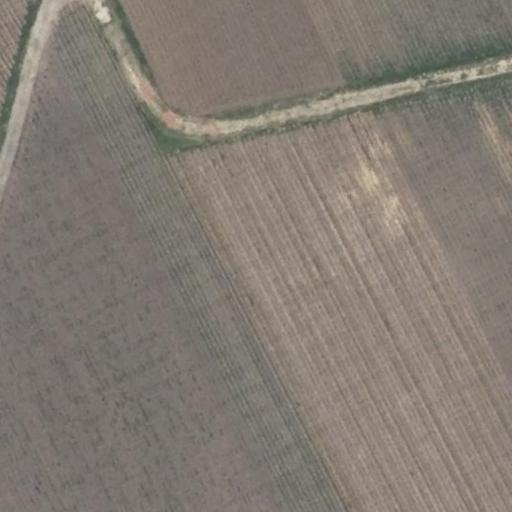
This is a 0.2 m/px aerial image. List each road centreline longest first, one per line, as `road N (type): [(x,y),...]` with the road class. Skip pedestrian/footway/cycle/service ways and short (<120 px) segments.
road 1 (track): [(511,65),(190,132),(137,74),(106,0)]
road 2 (track): [(0,214),(64,0)]
